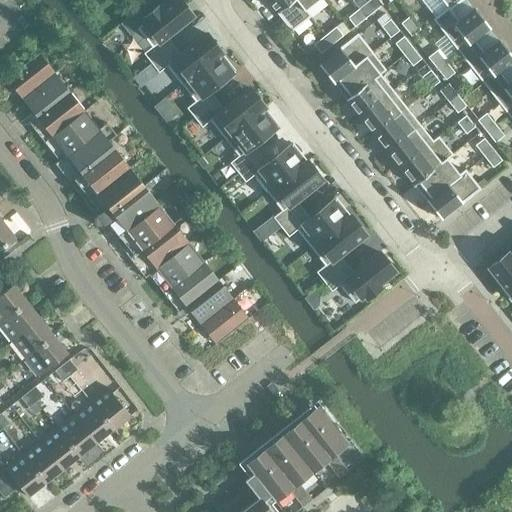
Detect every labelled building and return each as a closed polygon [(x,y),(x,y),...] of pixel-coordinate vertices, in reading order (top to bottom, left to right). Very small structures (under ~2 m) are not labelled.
[(151,63),(173,46),(166,37),(192,16),(179,0),(172,0),(161,10),(158,6),(144,18),(146,21),(137,28),(152,47),(144,53),(151,63)] [(267,0),(291,30),(309,16),(296,0),(267,0)] [(306,10),(317,0),(296,0),(309,16),(310,15),(306,10)] [(365,17),(377,8),(369,0),(368,0),(358,8),(365,17)] [(459,0),(441,0),(447,7),(449,9),(449,8),(459,0)] [(458,51),(489,27),(475,9),(459,22),(449,8),(449,9),(447,7),(433,18),(458,51)] [(365,17),(358,8),(347,17),(354,26),(365,17)] [(400,22),(411,35),(420,28),(409,15),(400,22)] [(399,30),(389,19),(380,26),(390,37),(399,30)] [(324,35),(331,44),(342,35),(335,26),(324,35)] [(483,82),(511,59),(511,56),(499,41),(484,53),(473,40),(489,28),(489,27),(458,51),(483,82)] [(167,66),(182,85),(219,55),(221,53),(206,33),(180,54),(173,46),(151,63),(158,72),(167,66)] [(371,52),(357,34),(319,65),(333,82),(371,52)] [(331,44),(324,35),(313,44),(320,53),(331,44)] [(412,47),(403,36),(394,43),(403,54),(412,47)] [(421,58),(412,47),(403,54),(412,65),(421,58)] [(427,56),(436,68),(445,61),(436,49),(427,56)] [(371,52),(333,82),(346,99),(385,69),(371,52)] [(98,128),(39,53),(6,79),(65,155),(54,164),(70,184),(81,175),(107,207),(96,216),(95,217),(94,218),(93,220),(93,221),(94,224),(95,224),(96,226),(97,226),(99,227),(102,226),(104,225),(114,217),(140,249),(129,258),(144,277),(145,278),(156,269),(215,344),(248,318),(189,243),(196,237),(180,217),(173,223),(108,141),(115,135),(106,124),(105,123),(98,128)] [(194,117),(216,100),(209,92),(233,73),(231,71),(234,69),(226,59),(224,61),(219,55),(182,85),(195,101),(187,108),(194,117)] [(511,81),(508,84),(498,71),(511,60),(511,59),(483,82),(508,114),(511,110),(511,81)] [(454,72),(445,61),(436,68),(445,79),(454,72)] [(385,69),(346,99),(359,116),(393,90),(380,74),(385,69)] [(430,88),(439,81),(430,70),(421,77),(430,88)] [(456,93),(447,82),(438,89),(447,101),(456,93)] [(225,139),(262,110),(264,107),(249,88),(223,109),(216,100),(194,117),(202,127),(210,120),(225,139)] [(393,90),(359,116),(373,133),(406,107),(393,90)] [(465,105),(456,93),(447,101),(456,112),(465,105)] [(163,96),(153,104),(165,119),(175,111),(163,96)] [(373,133),(386,150),(419,124),(406,107),(373,133)] [(262,110),(225,139),(238,156),(230,163),(237,172),(259,155),(252,146),(276,127),(275,126),(277,124),(269,114),(267,116),(262,110)] [(486,113),(477,120),(486,132),(495,125),(486,113)] [(474,126),(465,115),(456,122),(465,133),(474,126)] [(419,124),(386,150),(400,167),(438,136),(432,140),(419,124)] [(495,125),(486,132),(495,143),(504,136),(495,125)] [(452,153),(438,136),(400,167),(413,184),(452,153)] [(492,149),(484,138),(475,145),(483,156),(492,149)] [(267,192),(304,162),(299,156),(301,155),(294,145),(291,147),(290,145),(266,164),(259,155),(237,172),(245,182),(253,175),(267,192)] [(501,160),(492,149),(483,156),(492,167),(501,160)] [(452,153),(413,184),(426,201),(465,170),(464,170),(459,174),(447,159),(452,154),(452,153)] [(281,227),(302,210),(295,201),(322,180),(307,161),(304,163),(304,162),(267,192),(282,211),(273,217),(281,227)] [(464,201),(479,188),(465,170),(426,201),(440,219),(464,201)] [(310,246),(347,217),(342,211),(344,209),(337,200),(334,201),(333,200),(309,218),(302,210),(281,227),(288,236),(296,230),(310,246)] [(347,217),(310,246),(325,265),(316,272),(324,281),(345,264),(339,256),(365,235),(350,215),(347,218),(347,217)] [(0,249),(15,238),(1,220),(0,221),(0,249)] [(340,284),(354,303),(363,296),(366,299),(380,287),(378,284),(394,271),(379,252),(352,273),(345,264),(324,281),(331,291),(340,284)] [(511,257),(510,255),(507,253),(488,268),(504,288),(501,291),(510,301),(511,299),(511,257)] [(0,322),(26,302),(12,284),(0,294),(0,322)] [(40,319),(26,302),(0,322),(0,328),(11,342),(40,319)] [(53,336),(40,319),(11,342),(24,359),(53,336)] [(38,377),(67,354),(53,336),(24,359),(38,377)] [(69,359),(62,365),(70,375),(77,370),(69,359)] [(70,375),(62,365),(54,371),(62,381),(70,375)] [(35,386),(28,392),(36,402),(43,396),(35,386)] [(89,400),(112,430),(130,416),(107,386),(89,400)] [(36,402),(28,392),(20,397),(28,408),(36,402)] [(72,414),(95,443),(112,430),(89,400),(72,414)] [(252,473),(248,476),(243,480),(245,482),(246,481),(252,489),(251,490),(257,497),(238,511),(277,511),(271,504),(289,491),(302,508),(312,500),(298,483),(325,462),(338,479),(348,471),(335,454),(349,443),(316,402),(241,460),(252,473)] [(1,413),(0,413),(0,426),(2,429),(9,423),(1,413)] [(55,427),(78,456),(95,443),(72,414),(55,427)] [(39,440),(61,470),(78,456),(55,427),(39,440)] [(22,454),(44,483),(61,470),(39,440),(22,454)] [(4,468),(27,497),(44,483),(22,454),(4,468)] [(0,477),(0,489),(8,483),(3,476),(0,477)] [(8,483),(0,489),(0,493),(4,498),(14,490),(8,483)]
